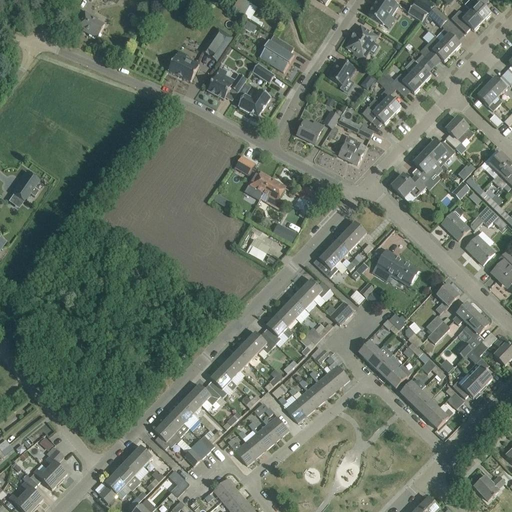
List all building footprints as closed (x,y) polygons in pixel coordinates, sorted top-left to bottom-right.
[(397,5),(389,0),(379,0),(369,17),(383,26),(389,17),(391,18),(392,18),(399,7),(396,5),(397,5)] [(417,0),(414,6),(428,15),(429,16),(434,7),(423,0),(417,0)] [(471,0),(465,7),(471,13),(483,24),(491,16),(484,8),(489,3),(486,0),(471,0)] [(422,24),(428,15),(414,6),(408,15),(422,24)] [(448,21),(436,9),(428,17),(441,29),(448,21)] [(99,20),(85,13),(78,27),(89,33),(88,35),(98,40),(105,26),(98,22),(99,20)] [(475,33),(483,24),(471,13),(467,17),(461,14),(459,13),(451,21),(466,35),(471,30),(475,33)] [(248,23),(244,29),(253,34),(257,28),(248,23)] [(361,29),(347,49),(355,54),(355,56),(364,61),(369,54),(374,57),(380,48),(373,44),(377,39),(361,29)] [(217,63),(232,40),(218,30),(203,53),(217,63)] [(441,44),(453,56),(461,47),(444,31),(441,34),(445,40),(441,44)] [(290,56),(294,50),(274,37),(260,59),(284,74),(289,66),(290,67),(295,59),(290,56)] [(422,56),(434,68),(441,61),(445,64),(453,56),(441,44),(435,38),(420,54),(422,56)] [(411,75),(423,87),(431,78),(428,75),(434,68),(422,56),(416,64),(413,61),(405,70),(411,75)] [(191,84),(199,69),(198,69),(199,66),(185,59),(184,62),(176,58),(168,73),(191,84)] [(335,72),(330,80),(342,88),(340,91),(348,95),(354,85),(349,82),(356,71),(340,61),(336,67),(338,68),(335,72)] [(252,74),(270,86),(275,77),(258,65),(252,74)] [(236,83),(225,77),(227,73),(220,70),(208,93),(224,102),(230,90),(238,95),(247,82),(240,77),(236,83)] [(370,75),(362,85),(369,91),(377,81),(370,75)] [(423,87),(411,75),(407,80),(401,76),(391,86),(396,91),(405,99),(404,98),(410,91),(415,96),(423,87)] [(496,79),(487,89),(498,99),(511,84),(511,80),(505,75),(505,76),(499,82),(496,79)] [(391,86),(389,84),(382,91),(384,93),(390,98),(396,91),(391,86)] [(245,85),(240,93),(245,97),(246,97),(251,89),(245,85)] [(488,109),(493,114),(502,104),(498,99),(487,89),(477,98),(489,109),(488,109)] [(238,109),(258,119),(271,100),(260,92),(253,101),(246,97),(245,97),(241,104),(238,109)] [(245,97),(240,93),(235,100),(241,104),(245,97)] [(385,102),(381,107),(393,118),(401,110),(390,98),(384,93),(381,97),(385,102)] [(385,127),(393,118),(381,107),(375,101),(369,107),(370,108),(363,116),(371,124),(376,119),(385,127)] [(336,116),(332,113),(324,125),(333,131),(335,128),(341,119),(339,118),(342,114),(339,112),(336,116)] [(370,141),(374,134),(342,119),(338,126),(359,135),(370,141)] [(468,142),(474,136),(458,120),(447,131),(451,135),(446,141),(456,151),(461,145),(462,146),(466,141),(468,142)] [(315,124),(313,127),(305,123),(298,137),(315,146),(324,128),(315,124)] [(345,145),(339,158),(357,167),(360,161),(361,161),(362,159),(361,159),(363,154),(362,154),(365,148),(357,144),(357,143),(349,139),(347,139),(344,145),(345,145)] [(425,154),(441,169),(455,155),(443,143),(439,148),(435,143),(425,154)] [(437,178),(443,172),(441,169),(425,154),(414,165),(419,169),(413,176),(424,187),(426,185),(435,176),(437,178)] [(491,167),(499,175),(499,176),(510,165),(501,156),(494,163),(490,159),(481,168),(486,173),(491,167)] [(242,158),(236,169),(249,177),(253,179),(245,194),(259,202),(260,201),(264,195),(271,181),(257,173),(256,174),(252,172),(255,166),(242,158)] [(465,182),(477,169),(471,164),(459,177),(465,182)] [(499,185),(503,189),(511,180),(511,166),(510,165),(499,176),(499,175),(494,180),(492,183),(497,187),(499,185)] [(39,182),(35,179),(27,173),(12,194),(24,203),(30,195),(35,198),(38,192),(34,189),(39,182)] [(426,189),(424,187),(416,179),(415,179),(417,181),(413,186),(403,177),(392,188),(405,201),(411,194),(416,199),(426,189)] [(478,196),(482,193),(469,180),(466,184),(478,196)] [(511,180),(503,189),(508,194),(511,189),(511,180)] [(271,181),(264,195),(270,198),(266,205),(280,213),(285,205),(279,201),(286,190),(271,181)] [(470,191),(463,184),(452,195),(460,202),(470,191)] [(301,186),(296,195),(308,202),(313,193),(301,186)] [(302,211),(301,214),(308,218),(320,197),(313,193),(308,202),(302,211)] [(488,205),(491,202),(483,194),(480,198),(488,205)] [(491,202),(488,205),(495,213),(499,209),(491,202)] [(483,224),(493,214),(487,208),(477,218),(483,224)] [(449,234),(459,243),(470,231),(459,220),(463,215),(463,213),(460,210),(457,209),(453,214),(443,225),(449,231),(449,230),(451,231),(449,234)] [(506,223),(509,219),(500,210),(497,214),(506,223)] [(498,219),(493,214),(483,224),(489,229),(498,219)] [(346,234),(358,245),(367,235),(355,224),(346,234)] [(278,225),(273,235),(288,242),(293,245),(297,237),(298,236),(278,225)] [(346,234),(337,243),(349,254),(358,245),(346,234)] [(478,239),(475,242),(467,249),(473,254),(474,253),(476,255),(474,257),(483,267),(495,255),(478,239)] [(249,254),(265,263),(272,249),(256,240),(249,254)] [(349,254),(337,243),(329,252),(340,263),(349,254)] [(364,251),(368,255),(373,249),(369,246),(364,251)] [(364,251),(359,256),(363,260),(368,255),(364,251)] [(340,263),(329,252),(319,262),(324,266),(319,271),(330,280),(338,271),(335,268),(340,263)] [(392,277),(410,287),(419,272),(387,252),(373,273),(389,283),(392,277)] [(511,260),(506,254),(499,261),(503,264),(492,275),(498,281),(500,279),(509,288),(511,284),(511,260)] [(352,264),(346,270),(350,273),(355,268),(352,264)] [(356,271),(359,275),(368,270),(365,265),(356,271)] [(356,273),(352,278),(356,282),(360,277),(356,273)] [(305,289),(302,291),(308,297),(314,302),(314,303),(320,308),(326,303),(322,300),(324,298),(326,296),(330,291),(326,287),(322,283),(318,288),(311,282),(309,285),(305,289)] [(360,294),(367,301),(376,291),(368,285),(360,294)] [(448,287),(441,294),(437,298),(444,303),(436,312),(440,316),(445,312),(445,313),(459,298),(448,287)] [(302,291),(294,300),(305,311),(314,302),(302,291)] [(305,311),(294,300),(285,310),(296,321),(305,311)] [(344,304),(330,318),(340,327),(353,313),(344,304)] [(463,322),(468,326),(478,316),(467,306),(457,316),(458,316),(453,321),(458,327),(463,322)] [(285,310),(276,319),(287,330),(296,321),(285,310)] [(389,322),(399,332),(406,326),(404,324),(400,320),(395,316),(389,322)] [(478,316),(468,326),(463,331),(471,339),(466,345),(465,344),(457,353),(464,360),(467,357),(472,351),(473,352),(484,342),(479,337),(489,327),(478,316)] [(426,329),(432,335),(443,323),(437,318),(426,329)] [(293,336),(287,330),(276,319),(267,328),(268,330),(264,335),(276,347),(279,350),(293,336)] [(388,321),(383,326),(389,332),(390,331),(395,336),(399,332),(389,322),(388,321)] [(443,323),(432,335),(428,339),(435,346),(450,330),(443,323)] [(409,339),(421,333),(417,324),(405,331),(409,339)] [(325,329),(329,333),(333,329),(330,325),(325,329)] [(329,333),(325,329),(320,335),(324,339),(329,333)] [(256,334),(246,344),(258,355),(263,360),(276,347),(264,335),(260,339),(256,334)] [(484,342),(473,352),(480,359),(487,351),(497,341),(491,334),(484,342)] [(511,349),(502,339),(495,345),(501,351),(495,358),(505,367),(511,360),(511,349)] [(312,343),(307,349),(311,352),(316,347),(312,343)] [(359,355),(368,364),(379,352),(370,343),(359,355)] [(246,344),(238,353),(249,364),(258,355),(246,344)] [(408,349),(414,354),(417,350),(412,345),(408,349)] [(384,347),(379,352),(368,364),(377,373),(388,361),(394,356),(384,347)] [(311,352),(307,349),(302,354),(306,358),(311,352)] [(417,350),(414,354),(419,359),(423,355),(417,350)] [(330,357),(325,351),(315,360),(320,366),(330,357)] [(472,351),(467,357),(476,366),(481,360),(480,359),(473,352),(472,351)] [(229,362),(240,374),(249,364),(238,353),(229,362)] [(331,358),(327,362),(331,367),(335,364),(331,358)] [(441,366),(449,375),(455,369),(447,360),(441,366)] [(377,373),(387,382),(398,370),(388,361),(377,373)] [(432,372),(437,377),(441,373),(429,361),(425,365),(421,369),(428,376),(432,372)] [(245,378),(240,374),(229,362),(220,372),(232,383),(236,387),(245,378)] [(297,366),(294,362),(284,372),(287,376),(297,366)] [(343,373),(335,364),(331,367),(328,369),(332,373),(328,376),(340,390),(350,381),(343,373)] [(402,366),(398,370),(387,382),(396,391),(411,375),(402,366)] [(481,369),(471,379),(483,390),(493,380),(487,375),(488,374),(487,373),(486,374),(481,369)] [(275,380),(270,385),(274,389),(283,379),(275,371),(271,376),(275,380)] [(232,383),(220,372),(211,381),(213,383),(208,387),(221,399),(223,401),(228,396),(229,397),(233,393),(238,388),(236,387),(232,383)] [(446,378),(441,373),(437,377),(442,382),(446,378)] [(328,376),(317,385),(329,399),(340,390),(328,376)] [(483,390),(471,379),(462,389),(457,384),(453,388),(465,400),(469,396),(473,400),(475,398),(477,399),(481,396),(479,394),(483,390)] [(303,382),(299,385),(304,390),(307,387),(303,382)] [(410,404),(421,393),(411,384),(400,395),(410,404)] [(274,389),(270,385),(265,389),(269,393),(274,389)] [(317,385),(307,393),(319,408),(329,399),(317,385)] [(200,387),(191,396),(202,408),(207,413),(221,399),(208,387),(204,391),(200,387)] [(246,397),(255,406),(265,397),(254,387),(245,396),(246,397)] [(281,387),(273,395),(279,400),(287,392),(281,387)] [(455,395),(450,389),(445,393),(451,399),(455,395)] [(293,390),(289,393),(294,398),(297,395),(293,390)] [(297,395),(294,398),(297,402),(308,416),(319,408),(307,393),(302,397),(299,394),(297,395)] [(421,393),(410,404),(419,413),(430,402),(421,393)] [(457,411),(464,404),(455,395),(451,399),(447,402),(457,411)] [(191,396),(182,406),(194,417),(202,408),(191,396)] [(250,411),(255,406),(246,397),(242,402),(250,411)] [(283,407),(287,404),(283,399),(279,402),(283,407)] [(287,404),(283,407),(298,425),(308,416),(297,402),(291,406),(288,403),(287,404)] [(430,402),(419,413),(428,422),(439,411),(430,402)] [(194,417),(182,406),(173,415),(189,430),(191,427),(198,421),(194,417)] [(270,409),(265,413),(270,418),(274,415),(270,409)] [(444,416),(439,411),(428,422),(437,431),(453,415),(449,411),(444,416)] [(242,418),(238,414),(227,424),(231,428),(242,418)] [(189,430),(173,415),(168,420),(164,424),(180,439),(189,430)] [(267,427),(279,441),(289,433),(277,418),(267,427)] [(182,442),(180,439),(164,424),(155,434),(159,438),(155,442),(166,452),(169,448),(171,450),(176,445),(178,447),(182,442)] [(248,427),(253,433),(257,429),(252,424),(248,427)] [(279,441),(267,427),(256,436),(268,450),(279,441)] [(219,432),(214,437),(218,441),(223,436),(219,432)] [(242,432),(238,436),(243,441),(247,438),(242,432)] [(246,444),(258,459),(268,450),(256,436),(250,441),(246,444)] [(200,441),(211,452),(215,448),(213,446),(218,441),(214,437),(209,442),(205,437),(200,441)] [(192,450),(202,461),(211,452),(200,441),(191,450),(192,450)] [(232,441),(228,444),(232,450),(236,446),(232,441)] [(247,468),(258,459),(246,444),(235,453),(247,468)] [(132,458),(144,469),(153,459),(141,448),(132,458)] [(64,458),(54,449),(48,456),(50,458),(46,462),(52,467),(48,472),(61,485),(64,481),(63,480),(68,475),(58,465),(64,458)] [(202,461),(192,450),(184,458),(194,469),(202,461)] [(123,467),(135,478),(144,469),(132,458),(123,467)] [(115,476),(126,487),(130,483),(137,489),(142,484),(135,478),(123,467),(115,476)] [(43,477),(37,471),(34,475),(52,492),(57,487),(58,488),(61,485),(48,472),(43,477)] [(175,472),(169,479),(178,487),(171,494),(172,495),(177,500),(177,499),(181,496),(190,486),(182,479),(175,472)] [(152,477),(160,484),(165,479),(161,475),(160,476),(156,473),(152,477)] [(131,492),(126,487),(115,476),(105,486),(108,488),(117,497),(122,501),(131,492)] [(499,491),(505,485),(499,479),(493,485),(486,478),(474,488),(488,503),(500,492),(499,491)] [(155,489),(160,484),(156,480),(151,485),(155,489)] [(214,492),(223,503),(236,491),(228,481),(214,492)] [(44,501),(26,484),(22,487),(28,493),(24,497),(28,502),(37,510),(40,506),(39,506),(44,501)] [(108,488),(100,498),(108,506),(117,497),(108,488)] [(236,491),(223,503),(230,511),(232,511),(245,501),(236,491)] [(137,499),(141,503),(147,497),(143,493),(137,499)] [(172,495),(168,498),(173,503),(177,500),(172,495)] [(13,497),(9,500),(15,506),(21,511),(34,511),(37,510),(28,502),(24,497),(21,500),(19,502),(16,499),(13,497)] [(133,511),(141,503),(137,499),(129,508),(133,511)] [(421,508),(424,511),(441,511),(429,500),(421,508)] [(136,511),(154,511),(156,511),(147,501),(136,511)] [(253,511),(254,511),(245,501),(232,511),(253,511)] [(182,511),(189,511),(181,503),(172,511),(179,511),(181,511),(182,511)]
